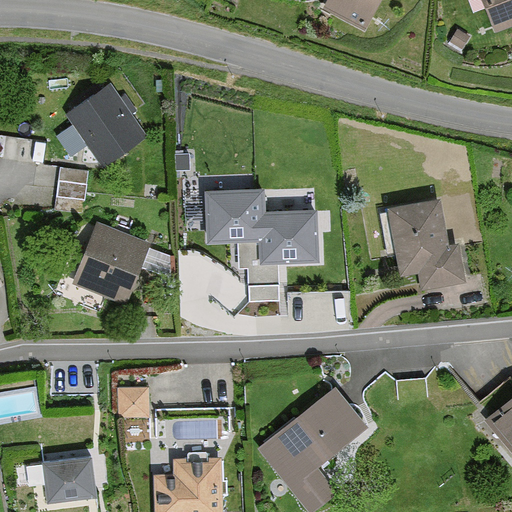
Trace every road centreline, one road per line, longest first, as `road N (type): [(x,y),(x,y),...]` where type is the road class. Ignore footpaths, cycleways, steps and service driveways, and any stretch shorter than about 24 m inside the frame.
road 1 (tertiary): [(511,124),(135,25),(0,12)]
road 2 (residential): [(511,329),(0,361)]
